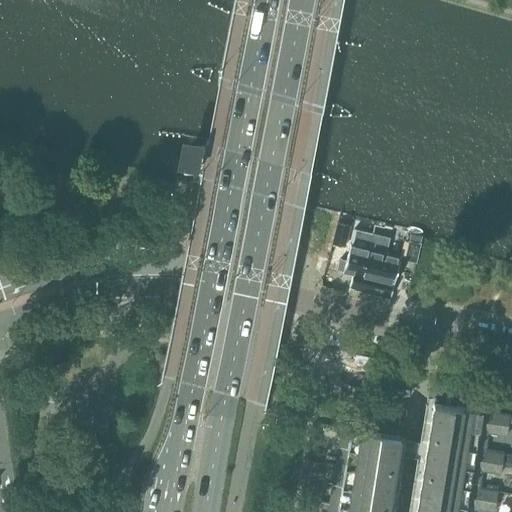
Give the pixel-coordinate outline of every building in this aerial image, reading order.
[(201,140),(184,137),(179,161),(196,164),(201,140)] [(339,218),(333,243),(346,246),(352,221),(339,218)] [(368,248),(358,289),(391,298),(392,294),(401,256),(386,252),(390,236),(374,233),(370,248),(369,248),(368,248)] [(409,240),(405,259),(416,262),(417,262),(423,236),(411,233),(409,240)] [(351,243),(344,271),(353,273),(350,287),(358,289),(368,248),(368,247),(351,243)] [(456,384),(438,381),(435,397),(453,400),(456,384)] [(476,511),(477,507),(496,510),(499,490),(480,487),(483,469),(502,472),(505,452),(486,449),(489,431),(508,434),(511,414),(492,411),(493,411),(458,405),(454,405),(435,402),(417,511),(476,511)] [(388,511),(401,435),(377,431),(343,426),(343,427),(334,425),(333,431),(342,432),(337,465),(327,463),(327,469),(336,470),(331,503),(321,501),(321,506),(330,508),(329,511),(388,511)] [(323,453),(322,460),(333,462),(334,455),(323,453)] [(309,461),(307,471),(326,473),(327,469),(327,463),(309,461)]
